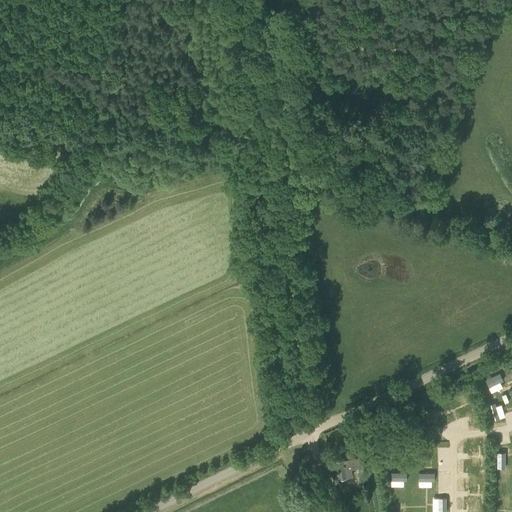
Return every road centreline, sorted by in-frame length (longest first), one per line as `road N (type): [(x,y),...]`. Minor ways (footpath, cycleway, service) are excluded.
road 1 (unclassified): [(148,511),(511,336)]
road 2 (track): [(266,148),(320,468)]
road 3 (track): [(0,62),(73,78),(127,113),(234,150),(266,148)]
road 4 (track): [(241,0),(266,148)]
